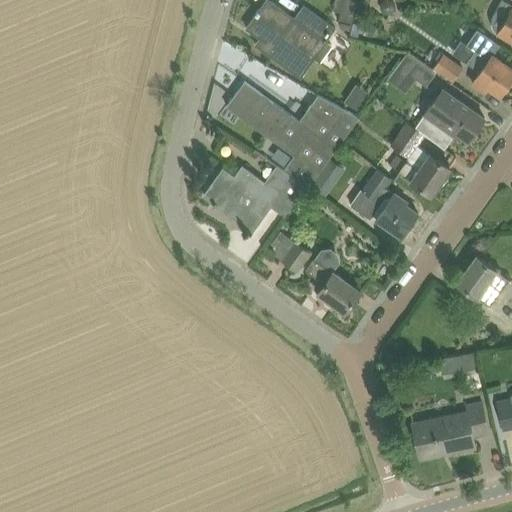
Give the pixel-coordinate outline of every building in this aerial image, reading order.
[(303,23),(271,0),(266,0),(247,27),(267,41),(262,47),(301,76),(327,40),(337,26),(313,9),(303,23)] [(344,0),(339,21),(351,24),(357,0),(344,0)] [(396,4),(393,0),(384,0),(383,1),(382,6),(385,11),(390,12),(395,9),(396,4)] [(511,3),(506,0),(501,0),(494,13),(492,18),(492,22),(493,26),(495,29),(511,39),(511,3)] [(366,34),(374,36),(377,25),(368,23),(366,34)] [(473,82),(486,91),(489,86),(501,95),(511,79),(511,67),(493,55),(500,44),(477,28),(467,44),(476,50),(467,62),(480,71),(473,82)] [(424,57),(454,80),(463,68),(444,53),(440,58),(429,49),(424,57)] [(436,74),(406,52),(386,78),(405,93),(407,91),(406,91),(417,76),(427,84),(430,80),(430,81),(436,74)] [(300,119),(245,80),(227,105),(296,152),(284,168),(307,184),(309,185),(337,146),(338,147),(360,117),(319,93),(300,119)] [(345,100),(359,110),(370,93),(356,83),(345,100)] [(446,147),(455,134),(457,131),(470,140),(486,117),(444,86),(436,97),(435,97),(423,114),(424,114),(416,125),(446,147)] [(407,120),(390,143),(409,157),(426,133),(416,125),(415,126),(407,120)] [(389,164),(432,194),(452,166),(432,153),(420,168),(407,159),(406,160),(397,153),(389,164)] [(265,181),(261,178),(242,164),(235,175),(224,168),(205,195),(215,202),(214,204),(217,205),(218,204),(253,230),(272,205),(285,215),(307,184),(284,168),(284,169),(277,164),(265,181)] [(373,214),(403,235),(419,212),(407,204),(408,201),(385,185),(390,177),(377,168),(372,176),(352,205),(370,218),(373,214)] [(311,184),(326,195),(337,180),(322,170),(311,184)] [(273,252),(275,253),(282,259),(298,271),(311,252),(287,234),(273,252)] [(333,271),(339,261),(338,252),(331,247),(321,248),(306,269),(325,283),(319,292),(346,312),(361,290),(334,271),(333,271)] [(498,268),(478,255),(458,282),(478,296),(487,303),(492,303),(510,279),(498,270),(498,268)] [(511,310),(498,323),(507,333),(511,327),(511,310)] [(473,353),(463,354),(466,374),(476,372),(473,353)] [(511,394),(511,397),(511,398),(499,401),(504,428),(511,426),(511,394)] [(474,435),(490,432),(483,401),(467,404),(468,410),(413,422),(421,458),(476,446),(474,435)]
